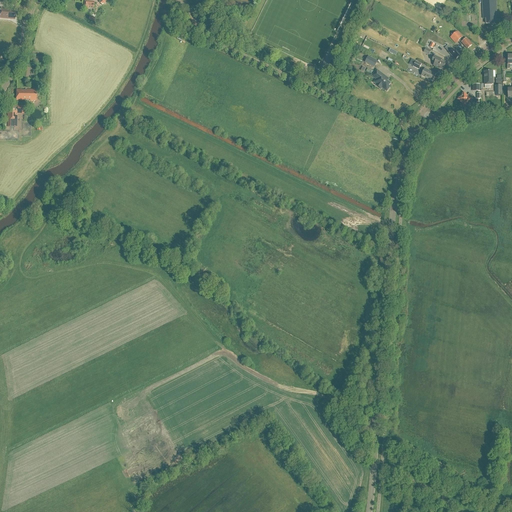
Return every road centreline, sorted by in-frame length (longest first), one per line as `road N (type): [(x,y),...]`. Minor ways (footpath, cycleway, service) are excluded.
road 1 (secondary): [(369,511),(392,211),(413,137)]
road 2 (unclassified): [(413,137),(225,48),(183,0)]
